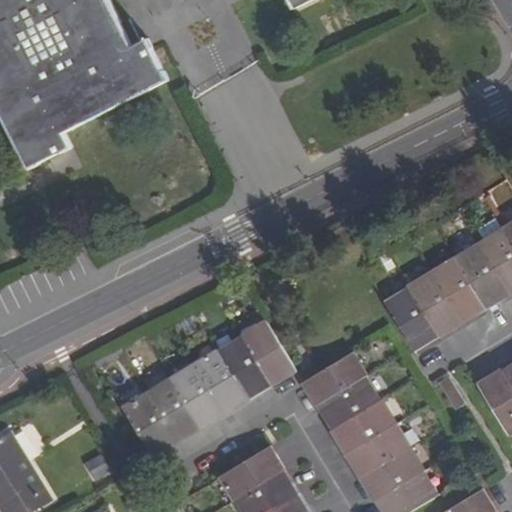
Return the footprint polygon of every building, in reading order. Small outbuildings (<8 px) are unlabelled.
[(135,47),(111,0),(0,0),(0,102),(33,168),(43,163),(74,149),(66,132),(170,81),(149,40),(135,47)] [(293,0),(298,9),(316,0),(293,0)] [(472,231),(481,245),(511,295),(511,242),(505,230),(496,216),(472,231)] [(481,245),(457,260),(488,310),(511,295),(481,245)] [(434,274),(465,324),(488,310),(457,260),(434,274)] [(434,274),(410,288),(440,338),(465,324),(434,274)] [(440,338),(410,288),(387,303),(415,348),(418,352),(440,338)] [(268,322),(244,336),(273,383),(275,385),(283,380),(281,377),(296,368),(295,367),(268,322)] [(273,383),(244,336),(220,351),(248,397),(251,400),(263,393),(261,390),(273,383)] [(220,351),(196,365),(224,411),(227,415),(238,408),(236,404),(248,397),(220,351)] [(315,391),(323,404),(370,376),(355,352),(311,378),(304,383),(311,393),(315,391)] [(224,411),(196,365),(173,379),(201,426),(203,429),(213,423),(212,419),(224,411)] [(511,383),(504,370),(481,384),(480,384),(511,436),(511,435),(511,383)] [(337,428),(384,400),(370,376),(323,404),(319,406),(326,418),(330,416),(337,428)] [(201,426),(173,379),(148,393),(177,440),(179,444),(191,437),(189,433),(201,426)] [(125,407),(153,453),(157,458),(167,451),(165,448),(177,440),(148,393),(125,407)] [(344,440),(351,452),(398,423),(384,400),(337,428),(333,430),(341,442),(344,440)] [(365,475),(413,447),(398,423),(351,452),(348,454),(355,465),(358,463),(365,475)] [(15,434),(0,443),(0,502),(5,511),(30,511),(53,498),(15,434)] [(372,488),(380,499),(428,471),(413,447),(365,475),(362,477),(369,489),(372,488)] [(277,462),(268,448),(222,476),(236,500),(283,472),(287,470),(280,460),(277,462)] [(428,471),(380,499),(377,501),(383,511),(386,510),(387,511),(412,511),(442,495),(428,471)] [(283,472),(236,500),(243,511),(270,511),(297,496),(301,494),(294,482),(290,484),(283,472)] [(447,511),(498,511),(485,490),(447,511)] [(270,511),(312,511),(308,506),(304,508),(297,496),(270,511)]
